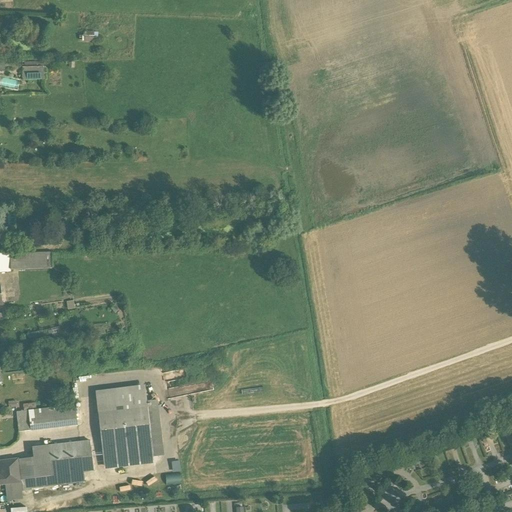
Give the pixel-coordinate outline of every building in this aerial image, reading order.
[(94,41),(95,31),(85,31),(84,41),(94,41)] [(44,70),(22,70),(22,81),(44,81),(44,70)] [(51,253),(10,254),(11,270),(52,268),(51,253)] [(10,254),(0,254),(0,273),(11,273),(11,270),(10,254)] [(305,339),(294,340),(295,372),(306,372),(305,339)] [(146,390),(96,396),(99,414),(148,407),(146,390)] [(75,406),(28,411),(30,431),(77,425),(75,406)] [(148,407),(99,414),(104,463),(153,457),(148,407)] [(28,411),(16,413),(19,432),(30,431),(28,411)] [(90,441),(32,448),(34,458),(18,460),(17,459),(0,461),(0,476),(1,485),(20,482),(21,491),(31,490),(31,488),(85,482),(83,472),(94,471),(90,441)]
